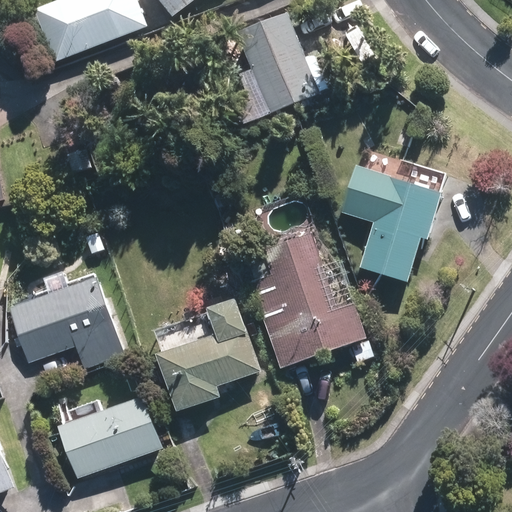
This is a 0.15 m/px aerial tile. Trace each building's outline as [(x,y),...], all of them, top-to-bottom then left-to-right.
[(144,28),(133,0),(84,0),(41,17),(58,61),(144,28)] [(194,0),(164,0),(176,15),(194,0)] [(283,25),(243,43),(273,112),(314,95),(283,25)] [(438,197),(366,175),(359,197),(383,204),(363,269),(406,282),(420,238),(425,239),(438,197)] [(275,279),(254,287),(283,367),(362,339),(351,310),(335,316),(309,242),(267,257),(275,279)] [(123,354),(98,284),(14,313),(31,363),(78,347),(85,367),(123,354)] [(234,307),(210,315),(221,346),(245,337),(234,307)] [(214,342),(161,361),(179,413),(217,399),(212,387),(256,372),(245,341),(217,350),(214,342)] [(146,410),(63,439),(76,477),(159,448),(146,410)] [(0,440),(0,493),(15,488),(0,440)]
